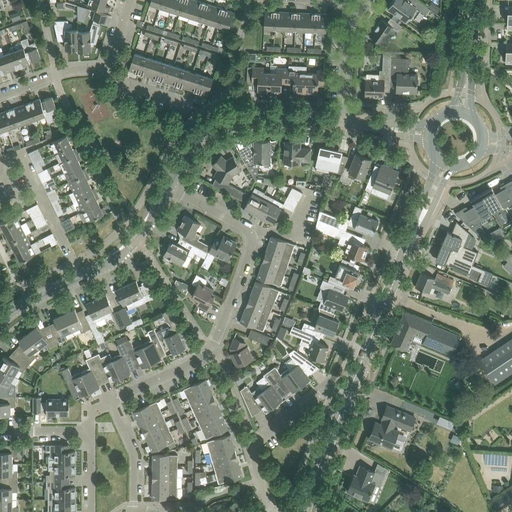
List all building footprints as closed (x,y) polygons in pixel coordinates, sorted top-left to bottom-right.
[(0,0),(0,9),(5,8),(4,5),(9,3),(7,0),(0,0)] [(105,5),(107,0),(105,0),(89,0),(88,5),(109,12),(110,7),(105,5)] [(172,0),(161,0),(160,7),(170,10),(172,0)] [(183,0),(172,0),(170,10),(179,13),(183,0)] [(194,0),(183,0),(179,13),(189,17),(194,0)] [(204,3),(195,0),(194,0),(189,17),(199,20),(204,3)] [(394,0),(388,9),(406,22),(410,16),(414,19),(420,11),(426,15),(430,9),(427,7),(417,0),(394,0)] [(431,2),(427,7),(430,9),(436,13),(440,8),(431,2)] [(209,23),(214,6),(204,3),(199,20),(209,23)] [(88,9),(77,5),(78,20),(84,22),(88,9)] [(219,26),(224,9),(214,6),(209,23),(219,26)] [(234,12),(224,9),(219,26),(229,29),(234,12)] [(78,32),(78,51),(83,51),(84,53),(89,52),(89,51),(91,50),(91,46),(93,46),(96,39),(98,39),(99,34),(97,33),(100,26),(100,25),(101,22),(105,23),(108,15),(96,11),(93,20),(94,20),(93,23),(92,23),(90,31),(78,32)] [(264,29),(274,29),(275,11),(265,11),(264,29)] [(274,29),(285,30),(286,12),(275,11),(274,29)] [(296,12),(286,12),(285,30),(295,30),(296,12)] [(305,31),(306,13),(296,12),(295,30),(305,31)] [(316,31),(317,13),(306,13),(305,31),(316,31)] [(327,14),(317,13),(316,31),(326,32),(327,14)] [(374,29),(369,36),(381,44),(384,41),(389,41),(389,33),(393,28),(398,31),(402,26),(400,24),(399,24),(396,22),(391,18),(387,23),(382,19),(375,29),(374,29)] [(78,51),(78,32),(78,30),(71,30),(71,24),(68,24),(68,20),(54,21),(57,38),(58,38),(58,37),(65,36),(66,49),(72,49),(72,51),(78,51)] [(27,21),(22,23),(23,27),(25,32),(30,31),(27,21)] [(27,38),(23,40),(30,60),(32,60),(32,61),(40,58),(33,37),(27,39),(27,38)] [(14,46),(13,46),(20,68),(30,64),(29,61),(30,60),(23,40),(21,40),(23,48),(18,50),(17,48),(14,46)] [(10,71),(20,68),(13,46),(10,47),(10,48),(9,51),(10,53),(4,55),(10,71)] [(366,80),(365,97),(378,97),(378,96),(383,96),(384,91),(384,81),(390,81),(390,75),(391,57),(392,51),(383,51),(382,70),(379,70),(379,74),(378,80),(376,80),(366,80)] [(391,57),(390,75),(397,75),(397,91),(417,92),(417,74),(408,74),(409,58),(399,58),(396,58),(396,51),(392,51),(391,57)] [(129,70),(139,73),(144,57),(134,53),(129,70)] [(0,72),(1,74),(10,71),(4,55),(0,56),(0,72)] [(139,73),(149,76),(154,60),(144,57),(139,73)] [(164,63),(154,60),(149,76),(158,80),(164,63)] [(174,66),(164,63),(158,80),(168,83),(174,66)] [(305,93),(306,73),(307,66),(289,65),(288,68),(288,84),(288,81),(294,82),(293,93),(305,93)] [(183,69),(174,66),(168,83),(178,86),(183,69)] [(257,91),(270,91),(270,72),(264,72),(264,67),(253,67),(252,82),(253,79),(258,80),(257,91)] [(277,73),(270,72),(270,91),(281,92),(282,81),(288,81),(287,84),(288,84),(288,68),(277,68),(277,73)] [(183,69),(178,86),(188,89),(193,72),(183,69)] [(318,73),(306,73),(305,93),(317,94),(318,83),(323,83),(323,85),(324,85),(324,70),(318,70),(318,73)] [(188,89),(198,92),(203,75),(193,72),(188,89)] [(213,78),(203,75),(198,92),(208,95),(213,78)] [(44,101),(43,101),(50,122),(54,121),(54,120),(59,118),(52,97),(44,99),(44,101)] [(41,102),(40,99),(30,102),(38,123),(39,123),(39,122),(41,119),(40,117),(45,115),(48,123),(50,122),(43,101),(41,102)] [(30,102),(21,106),(26,122),(32,120),(32,122),(35,124),(38,123),(30,102)] [(26,122),(21,106),(11,109),(18,130),(20,130),(20,129),(21,126),(21,124),(26,122)] [(18,130),(11,109),(1,113),(7,129),(12,127),(13,129),(16,131),(18,130)] [(46,139),(55,136),(54,132),(51,133),(50,129),(46,131),(47,134),(45,135),(46,139)] [(51,142),(55,152),(71,145),(69,140),(71,139),(69,134),(51,142)] [(245,146),(238,150),(243,158),(246,165),(251,162),(270,162),(270,155),(274,151),(270,147),(270,141),(255,140),(255,143),(246,148),(245,146)] [(299,161),(310,162),(310,158),(311,148),(300,148),(301,142),(285,141),(285,151),(284,163),(299,164),(299,161)] [(73,149),(71,145),(55,152),(60,162),(78,154),(76,148),(73,149)] [(330,166),(329,171),(341,174),(344,166),(348,157),(341,155),(342,151),(322,146),(322,145),(321,145),(317,163),(330,166)] [(33,163),(43,158),(38,148),(28,153),(33,163)] [(53,165),(55,170),(62,166),(65,172),(80,164),(78,160),(81,159),(78,154),(60,162),(53,165)] [(350,169),(344,166),(341,174),(339,180),(349,184),(352,178),(353,178),(355,178),(356,174),(364,177),(371,160),(356,154),(350,169)] [(226,159),(221,155),(212,165),(217,170),(213,176),(223,182),(219,188),(242,200),(246,193),(226,183),(230,175),(240,167),(233,156),(226,159)] [(43,158),(33,163),(38,173),(44,170),(42,166),(45,164),(43,158)] [(80,164),(65,172),(69,182),(87,173),(85,168),(82,169),(80,164)] [(364,191),(371,194),(374,185),(382,189),(380,194),(387,197),(389,192),(390,192),(398,172),(389,168),(389,166),(383,164),(383,165),(381,165),(377,176),(371,174),(368,183),(364,191)] [(38,173),(42,182),(48,180),(44,170),(38,173)] [(69,182),(74,192),(90,184),(88,179),(90,178),(87,173),(69,182)] [(48,180),(42,182),(47,192),(55,188),(53,189),(51,186),(56,183),(53,177),(48,180)] [(511,179),(500,187),(502,190),(495,193),(492,187),(481,193),(492,211),(501,205),(503,208),(511,203),(511,179)] [(90,184),(74,192),(78,201),(97,193),(94,187),(92,189),(90,184)] [(248,213),(250,210),(254,213),(264,193),(265,193),(255,187),(243,210),(248,213)] [(292,187),(288,195),(299,201),(303,193),(292,187)] [(57,199),(60,198),(55,188),(47,192),(49,197),(52,202),(57,199)] [(97,193),(78,201),(83,211),(99,204),(97,199),(99,198),(97,193)] [(257,217),(262,220),(274,199),(264,193),(254,213),(259,215),(257,217)] [(484,220),(482,217),(492,211),(481,193),(471,199),(474,205),(468,209),(466,206),(455,213),(471,227),(484,220)] [(299,201),(288,195),(285,201),(296,206),(299,201)] [(57,199),(52,202),(56,212),(62,209),(60,205),(57,199)] [(282,206),(284,204),(274,199),(262,220),(267,223),(269,220),(273,223),(277,216),(280,211),(281,208),(282,206)] [(296,206),(285,201),(284,204),(282,206),(293,211),(296,206)] [(28,214),(29,213),(32,219),(43,213),(38,204),(26,209),(28,214)] [(101,208),(99,204),(83,211),(88,221),(106,213),(103,207),(101,208)] [(282,206),(281,208),(280,211),(290,217),(293,211),(282,206)] [(318,219),(338,227),(346,230),(348,224),(349,222),(344,220),(320,210),(318,219)] [(290,217),(280,211),(277,216),(288,222),(290,217)] [(32,219),(37,228),(42,226),(48,223),(43,213),(32,219)] [(355,227),(354,227),(364,231),(373,235),(375,229),(377,228),(378,225),(377,224),(379,221),(371,218),(369,217),(366,216),(360,213),(355,227)] [(3,228),(5,233),(21,225),(16,215),(0,222),(0,228),(1,229),(3,228)] [(183,232),(180,238),(186,241),(208,252),(211,246),(198,239),(201,235),(195,232),(200,223),(185,215),(177,229),(183,232)] [(75,227),(70,217),(61,221),(66,232),(75,227)] [(349,261),(354,263),(357,257),(363,260),(368,247),(354,241),(356,235),(347,231),(346,230),(338,227),(318,219),(316,229),(340,239),(338,243),(347,246),(344,252),(352,255),(349,261)] [(442,242),(441,243),(443,243),(460,250),(457,258),(473,264),(478,252),(472,249),(464,246),(470,233),(457,221),(451,233),(447,232),(443,242),(442,242)] [(8,237),(5,238),(8,244),(26,234),(21,225),(5,233),(8,237)] [(46,244),(50,242),(52,246),(58,243),(53,233),(43,238),(46,244)] [(31,244),(26,234),(8,244),(11,249),(13,248),(15,252),(31,244)] [(216,239),(216,238),(211,246),(208,252),(205,258),(201,265),(208,269),(216,254),(228,260),(233,251),(232,250),(236,242),(224,236),(216,250),(211,247),(216,239)] [(271,236),(268,247),(291,254),(295,244),(283,240),(271,236)] [(193,257),(195,253),(205,258),(208,252),(186,241),(183,246),(172,240),(164,256),(181,265),(187,254),(193,257)] [(437,256),(435,260),(445,264),(445,263),(470,274),(472,269),(481,273),(478,280),(477,281),(488,285),(493,273),(473,264),(457,258),(460,250),(443,243),(442,245),(437,256)] [(36,254),(31,244),(15,252),(18,256),(15,258),(18,263),(36,254)] [(264,257),(288,265),(291,254),(268,247),(264,257)] [(511,259),(511,253),(498,252),(511,266),(511,259)] [(261,267),(284,275),(288,265),(264,257),(261,267)] [(354,263),(349,261),(342,258),(335,277),(330,275),(328,281),(336,285),(346,288),(348,283),(353,285),(359,271),(353,269),(356,263),(354,263)] [(304,266),(302,271),(310,274),(312,268),(304,266)] [(281,286),(284,275),(261,267),(257,278),(281,286)] [(421,272),(415,286),(429,292),(431,286),(448,294),(454,281),(437,273),(435,278),(421,272)] [(192,283),(197,286),(192,296),(199,300),(197,304),(207,310),(214,297),(210,295),(213,289),(205,285),(207,281),(206,279),(197,274),(192,283)] [(135,305),(145,301),(143,296),(156,290),(149,279),(141,282),(142,284),(139,286),(136,280),(126,285),(135,305)] [(319,307),(324,309),(333,313),(336,307),(343,310),(347,299),(345,296),(345,295),(333,290),(335,285),(336,285),(328,281),(323,279),(320,287),(329,291),(325,302),(321,301),(319,307)] [(256,281),(252,291),(275,300),(279,290),(256,281)] [(126,304),(128,309),(135,305),(126,285),(116,290),(123,305),(126,304)] [(248,301),(271,310),(275,300),(252,291),(248,301)] [(106,320),(112,317),(110,311),(113,309),(106,294),(96,299),(103,314),(104,318),(106,320)] [(89,323),(91,328),(98,344),(99,343),(104,341),(105,341),(96,321),(104,318),(103,314),(96,299),(86,303),(94,321),(89,323)] [(244,312),(267,321),(271,310),(248,301),(244,312)] [(128,330),(133,328),(131,323),(132,323),(125,307),(119,310),(126,325),(126,326),(128,330)] [(315,326),(304,322),(302,329),(309,332),(320,337),(315,334),(317,328),(333,334),(336,328),(337,328),(339,324),(338,323),(339,321),(333,319),(335,313),(333,313),(324,309),(319,307),(320,314),(315,326)] [(81,332),(91,328),(89,323),(83,309),(82,309),(83,311),(77,314),(75,308),(64,313),(72,331),(79,328),(81,332)] [(181,338),(187,333),(170,308),(162,313),(171,327),(169,328),(168,333),(168,336),(165,337),(172,353),(185,348),(181,338)] [(120,328),(126,326),(126,325),(119,310),(113,313),(120,328)] [(240,322),(263,331),(267,321),(244,312),(240,322)] [(461,336),(431,323),(404,312),(391,343),(407,349),(414,332),(425,337),(423,343),(453,355),(461,336)] [(54,318),(56,324),(51,326),(58,343),(68,339),(66,334),(72,331),(64,313),(54,318)] [(283,321),(293,326),(295,321),(285,317),(283,321)] [(283,321),(282,324),(292,328),(290,333),(302,338),(300,344),(311,348),(308,355),(323,361),(329,346),(307,338),(309,332),(302,329),(293,326),(283,321)] [(37,326),(28,333),(39,348),(45,344),(48,348),(58,343),(51,326),(41,331),(37,326)] [(148,331),(152,340),(143,344),(152,363),(162,359),(161,357),(166,355),(154,328),(148,331)] [(270,337),(251,329),(248,337),(267,344),(270,337)] [(19,340),(22,345),(16,352),(29,364),(36,357),(33,353),(39,348),(28,333),(19,340)] [(511,369),(511,336),(475,361),(477,364),(480,362),(493,382),(511,369)] [(134,348),(130,339),(123,342),(135,369),(141,366),(142,368),(152,363),(143,344),(134,348)] [(245,346),(246,343),(234,339),(230,348),(232,354),(231,354),(236,366),(245,362),(253,358),(248,346),(246,348),(245,346)] [(117,345),(121,354),(112,358),(121,378),(131,373),(130,371),(135,369),(123,342),(117,345)] [(289,353),(296,363),(289,368),(301,386),(310,379),(307,376),(310,373),(311,374),(317,369),(319,367),(294,349),(289,353)] [(9,359),(4,356),(0,362),(0,367),(14,376),(18,369),(22,372),(29,364),(16,352),(9,359)] [(112,358),(110,353),(101,357),(99,353),(92,356),(104,383),(110,380),(111,382),(121,378),(112,358)] [(90,368),(81,372),(90,392),(100,387),(99,385),(104,383),(92,356),(86,359),(90,368)] [(292,391),(293,392),(301,386),(289,368),(281,374),(275,366),(269,371),(287,394),(292,391)] [(0,396),(16,396),(16,385),(10,382),(14,376),(0,367),(0,396)] [(79,394),(80,396),(90,392),(81,372),(72,376),(68,367),(61,370),(74,397),(79,394)] [(269,383),(262,388),(261,388),(274,406),(283,400),(282,398),(287,394),(269,371),(263,375),(269,383)] [(239,374),(234,377),(238,385),(243,381),(239,374)] [(183,389),(188,399),(211,389),(206,379),(183,389)] [(274,406),(261,388),(262,388),(260,386),(252,392),(247,385),(240,390),(252,416),(253,415),(263,409),(265,412),(274,406)] [(188,399),(192,409),(215,399),(211,389),(188,399)] [(16,407),(16,396),(0,396),(0,414),(10,415),(10,407),(16,407)] [(69,398),(59,399),(47,398),(47,402),(41,402),(41,396),(33,397),(33,412),(41,412),(41,409),(46,409),(47,416),(69,416),(69,398)] [(192,409),(197,419),(220,409),(215,399),(192,409)] [(134,411),(139,421),(161,411),(157,401),(134,411)] [(181,414),(185,413),(180,402),(176,404),(181,414)] [(376,422),(369,439),(391,448),(398,431),(393,429),(395,424),(410,430),(415,417),(387,406),(382,419),(384,419),(382,424),(376,422)] [(197,419),(202,429),(224,418),(220,409),(197,419)] [(161,411),(139,421),(143,431),(166,421),(161,411)] [(229,428),(224,418),(202,429),(206,439),(229,428)] [(166,421),(143,431),(148,441),(170,431),(166,421)] [(152,451),(175,441),(170,431),(148,441),(152,451)] [(221,437),(207,441),(210,452),(234,445),(230,434),(221,437)] [(0,463),(12,463),(12,456),(18,456),(18,445),(0,444),(0,463)] [(55,456),(55,463),(75,463),(75,451),(62,451),(62,445),(69,445),(46,445),(46,452),(50,452),(50,456),(55,456)] [(234,445),(210,452),(213,462),(237,455),(234,445)] [(493,463),(499,463),(500,453),(481,452),(480,462),(487,462),(487,459),(493,459),(493,463)] [(163,454),(153,454),(153,465),(178,466),(178,455),(163,454)] [(237,455),(213,462),(216,473),(240,466),(237,455)] [(0,481),(18,481),(18,471),(12,471),(12,463),(0,463),(0,481)] [(50,474),(46,474),(46,481),(62,481),(62,475),(75,475),(75,463),(55,463),(55,469),(50,469),(50,474)] [(177,477),(178,466),(153,465),(153,476),(177,477)] [(243,476),(240,466),(216,473),(219,483),(243,476)] [(354,474),(347,491),(352,493),(368,500),(375,483),(381,486),(383,481),(385,475),(374,471),(360,466),(356,475),(354,474)] [(182,488),(182,477),(177,477),(153,476),(152,487),(177,488),(182,488)] [(195,484),(200,484),(207,482),(205,476),(200,477),(196,477),(195,484)] [(0,499),(12,499),(12,492),(18,492),(18,481),(0,481),(0,499)] [(48,488),(48,493),(55,493),(55,499),(75,499),(75,487),(62,487),(62,481),(46,481),(46,488),(48,488)] [(177,499),(177,488),(152,487),(152,498),(177,499)] [(511,487),(491,502),(497,511),(511,501),(511,487)] [(230,511),(251,511),(245,503),(244,503),(240,497),(227,507),(230,511)] [(12,507),(12,499),(0,499),(0,511),(17,511),(18,507),(12,507)] [(75,511),(75,499),(55,499),(55,505),(52,505),(50,506),(50,510),(46,510),(46,511),(62,511),(75,511)]
